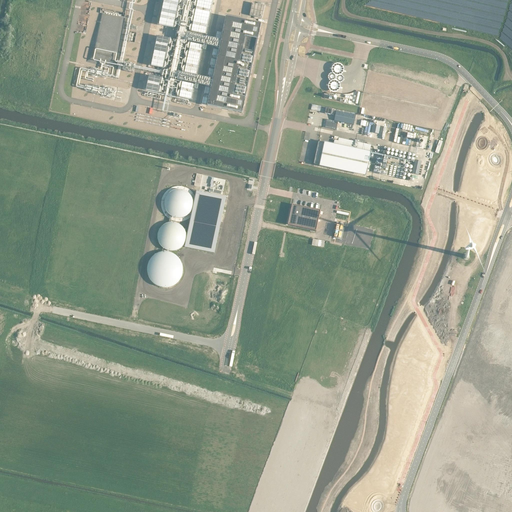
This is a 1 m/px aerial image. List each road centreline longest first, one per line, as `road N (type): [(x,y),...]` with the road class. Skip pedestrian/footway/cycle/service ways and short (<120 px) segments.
road 1 (tertiary): [(398,511),(488,265)]
road 2 (unclassified): [(283,86),(235,318)]
road 3 (tertiary): [(511,125),(450,60),(324,30)]
road 4 (unclassified): [(48,307),(225,347)]
road 5 (tertiary): [(194,511),(223,375)]
